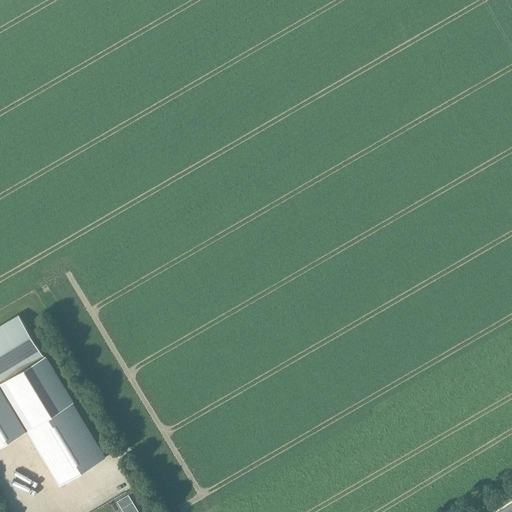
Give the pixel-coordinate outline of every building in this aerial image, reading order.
[(0,383),(44,357),(19,317),(0,328),(0,383)] [(59,486),(105,458),(44,357),(0,383),(0,389),(26,431),(59,486)] [(0,446),(26,431),(0,389),(0,446)] [(117,476),(110,484),(116,489),(123,481),(117,476)] [(128,496),(121,500),(125,507),(132,503),(128,496)]
